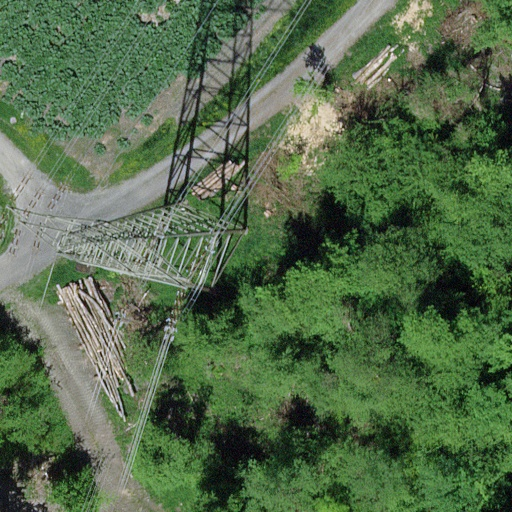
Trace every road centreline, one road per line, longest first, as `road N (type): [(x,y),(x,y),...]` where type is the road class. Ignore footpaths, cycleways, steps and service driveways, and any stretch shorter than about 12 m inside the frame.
road 1 (track): [(354,0),(214,153),(0,266)]
road 2 (track): [(0,151),(83,239)]
